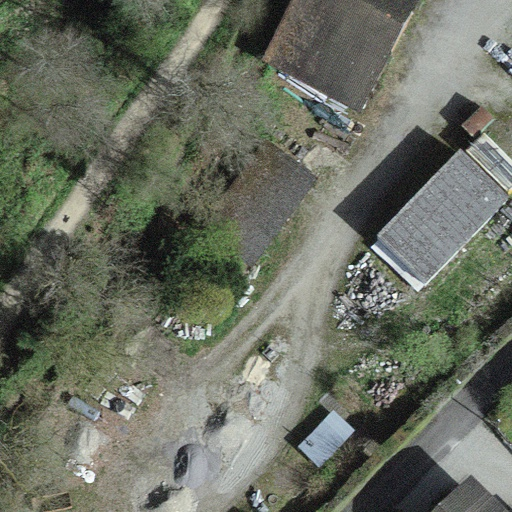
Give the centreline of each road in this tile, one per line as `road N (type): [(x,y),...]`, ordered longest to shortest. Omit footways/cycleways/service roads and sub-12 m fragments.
road 1 (track): [(0,316),(205,0)]
road 2 (residential): [(511,365),(366,511)]
